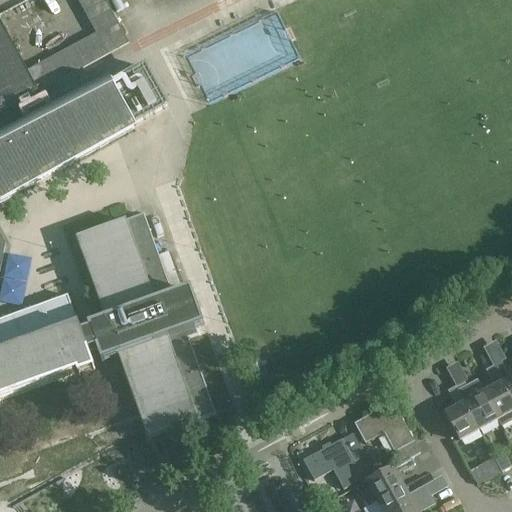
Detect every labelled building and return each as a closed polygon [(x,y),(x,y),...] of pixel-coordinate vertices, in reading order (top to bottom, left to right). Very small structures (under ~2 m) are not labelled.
[(103,0),(76,0),(96,35),(27,73),(0,22),(0,114),(38,94),(38,95),(129,45),(103,0)] [(0,401),(78,374),(79,378),(95,372),(94,368),(120,358),(149,440),(216,416),(188,340),(198,337),(196,330),(204,328),(190,291),(183,294),(181,289),(171,293),(144,216),(77,240),(106,321),(80,331),(68,297),(0,321),(0,271),(0,272),(6,246),(0,235),(0,203),(134,130),(132,127),(167,107),(146,69),(111,88),(105,77),(0,131),(0,401)] [(494,369),(500,380),(507,376),(501,364),(494,369)] [(500,380),(494,369),(486,373),(492,384),(500,380)] [(511,379),(503,385),(511,402),(511,379)] [(456,389),(465,406),(480,433),(498,423),(484,395),(477,383),(465,389),(463,385),(456,389)] [(484,395),(498,423),(502,429),(511,423),(511,402),(503,385),(484,395)] [(267,409),(276,406),(268,388),(260,391),(267,409)] [(480,433),(465,406),(456,389),(448,393),(457,410),(445,416),(460,444),(480,433)] [(398,467),(411,461),(421,455),(415,444),(393,405),(355,426),(365,446),(384,436),(395,455),(392,456),(398,467)] [(355,465),(365,459),(353,436),(304,463),(314,483),(333,473),(344,492),(364,481),(355,465)] [(502,475),(511,469),(504,455),(494,460),(502,475)] [(411,461),(398,467),(367,484),(356,490),(367,509),(377,504),(378,504),(405,489),(399,477),(415,468),(411,461)] [(381,511),(408,511),(432,499),(427,491),(411,500),(405,489),(378,504),(381,511)] [(432,499),(408,511),(425,511),(436,507),(432,499)]
